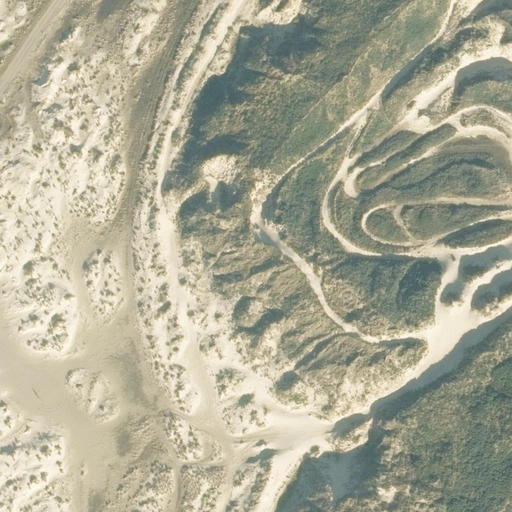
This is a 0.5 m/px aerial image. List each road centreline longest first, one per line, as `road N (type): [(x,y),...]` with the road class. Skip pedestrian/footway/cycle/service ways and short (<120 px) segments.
road 1 (track): [(189,0),(148,122),(124,270),(141,420),(187,429),(220,459),(315,434),(388,400),(511,317)]
road 2 (track): [(466,353),(438,313),(444,270),(378,258),(335,224),(336,184),(359,127),(394,73),(425,44),(511,11)]
